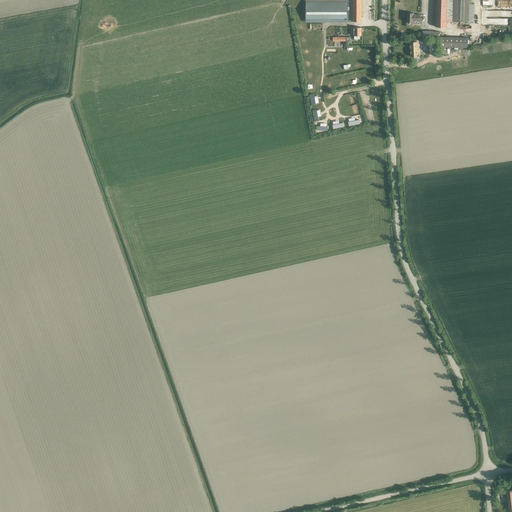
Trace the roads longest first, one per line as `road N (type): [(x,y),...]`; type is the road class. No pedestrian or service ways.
road 1 (unclassified): [(487,473),(469,396),(401,249),(384,0)]
road 2 (unclassified): [(319,511),(487,473)]
